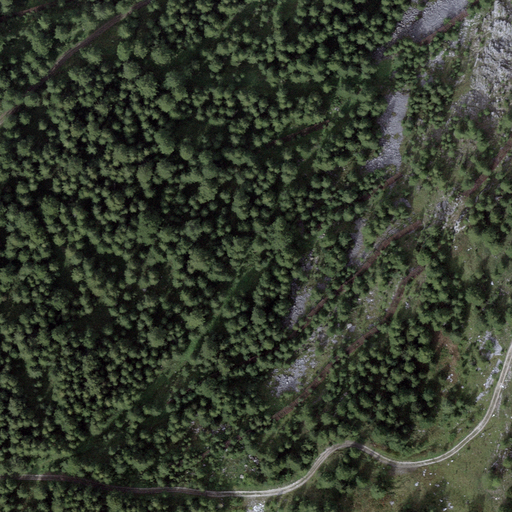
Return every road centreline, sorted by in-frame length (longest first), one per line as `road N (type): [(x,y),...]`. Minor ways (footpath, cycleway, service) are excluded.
road 1 (track): [(511,360),(488,420),(457,452),(409,466),(348,443),(331,450),(301,489),(266,496),(175,497),(63,479),(0,484)]
road 2 (track): [(0,124),(85,44),(151,0)]
